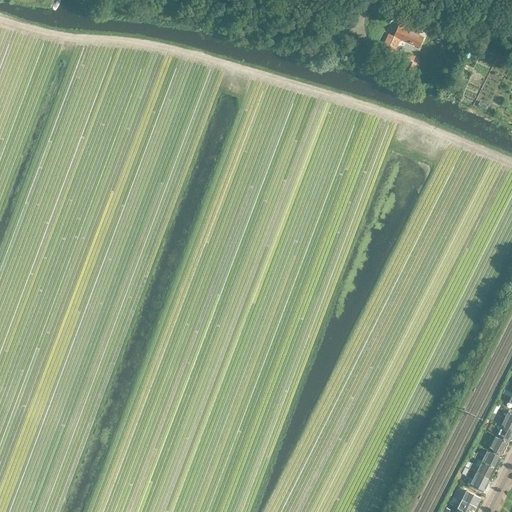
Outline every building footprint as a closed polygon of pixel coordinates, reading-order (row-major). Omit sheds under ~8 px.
[(324,19),(337,25),(340,18),(327,13),(324,19)] [(400,23),(394,35),(391,34),(382,56),(400,64),(398,69),(413,76),(417,64),(413,62),(415,57),(408,53),(406,58),(405,57),(404,58),(394,54),(401,38),(419,47),(424,37),(406,29),(407,26),(400,23)] [(490,419),(511,430),(511,414),(507,412),(504,418),(493,413),(490,419)] [(489,425),(486,431),(492,434),(507,442),(511,432),(511,430),(497,422),(494,428),(489,425)] [(492,441),(489,448),(501,454),(507,442),(492,434),(489,440),(492,441)] [(481,461),(494,468),(500,457),(487,451),(484,456),(477,452),(474,457),(481,461)] [(494,468),(481,461),(479,466),(475,464),(474,465),(471,464),(465,475),(472,478),(470,483),(483,489),(494,468)] [(457,497),(476,506),(480,497),(466,490),(464,494),(459,492),(457,497)] [(457,508),(465,511),(472,511),(476,506),(457,497),(455,500),(459,503),(457,508)]
